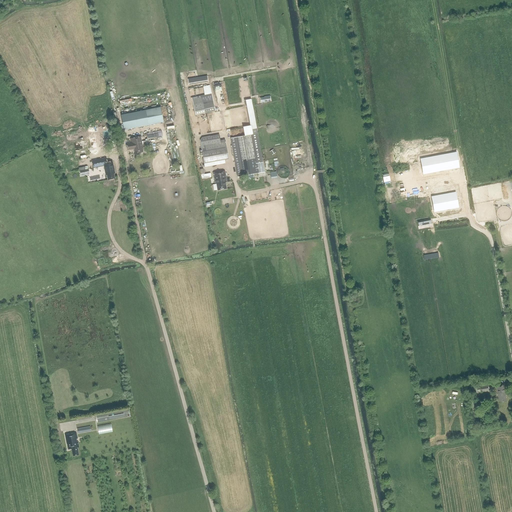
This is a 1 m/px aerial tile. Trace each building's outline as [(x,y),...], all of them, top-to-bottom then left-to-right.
[(211,94),(192,98),(195,115),(215,111),(211,94)] [(252,134),(231,138),(237,177),(264,172),(257,134),(252,104),(247,105),(252,134)] [(163,122),(160,107),(121,115),(124,130),(163,122)] [(163,135),(162,130),(147,133),(148,138),(163,135)] [(200,141),(204,164),(228,159),(225,141),(220,141),(219,135),(202,138),(200,141)] [(130,141),(126,142),(128,151),(134,150),(135,154),(143,152),(142,148),(143,148),(141,137),(136,138),(136,136),(133,136),(133,138),(130,139),(130,141)] [(422,161),(425,176),(460,169),(457,154),(457,155),(422,162),(422,161)] [(108,180),(115,179),(114,174),(115,173),(112,161),(107,163),(106,158),(92,161),(93,168),(104,166),(106,176),(107,176),(108,180)] [(225,182),(226,182),(224,171),(212,173),(214,184),(216,184),(217,190),(226,188),(225,182)] [(426,181),(402,186),(404,194),(427,189),(428,195),(429,195),(427,187),(435,186),(434,178),(425,180),(426,181)] [(460,207),(457,193),(433,197),(436,212),(436,211),(459,206),(459,207),(460,207)] [(474,393),(489,390),(488,385),(487,385),(486,383),(478,384),(478,382),(472,383),(474,393)] [(500,401),(501,401),(501,402),(508,401),(507,394),(506,385),(497,386),(500,401)] [(96,415),(98,421),(130,416),(129,410),(96,415)] [(99,434),(113,432),(112,423),(98,425),(99,434)] [(78,448),(75,433),(64,435),(66,444),(67,450),(70,449),(72,456),(78,455),(76,448),(78,448)]
